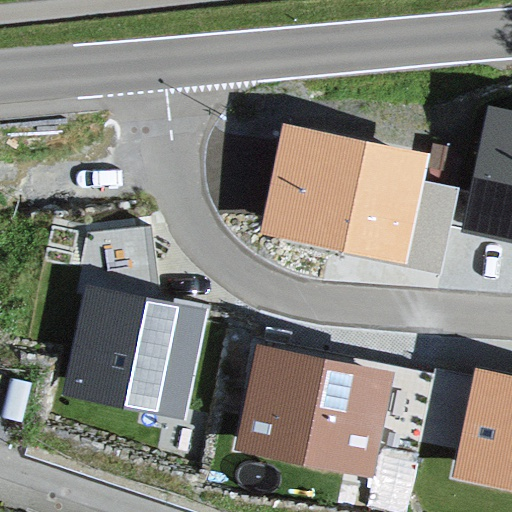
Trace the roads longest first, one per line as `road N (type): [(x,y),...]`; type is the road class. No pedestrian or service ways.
road 1 (residential): [(511,314),(323,297),(248,277),(199,232),(168,151),(159,67)]
road 2 (tertiary): [(159,67),(511,38)]
road 3 (residential): [(160,511),(0,462)]
road 4 (tertiary): [(0,78),(159,67)]
